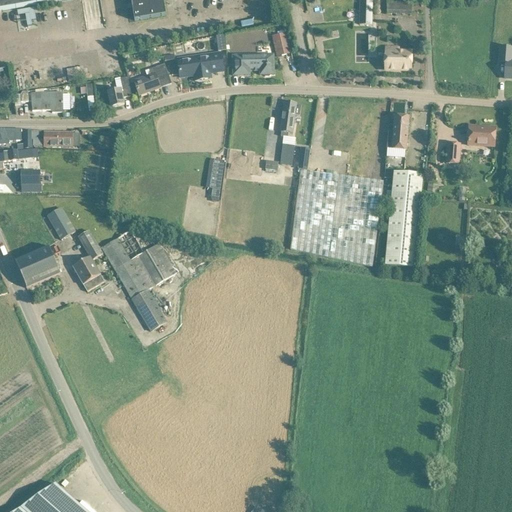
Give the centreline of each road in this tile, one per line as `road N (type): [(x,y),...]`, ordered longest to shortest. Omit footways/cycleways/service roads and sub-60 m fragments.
road 1 (unclassified): [(0,123),(109,120),(185,96),(242,89),(511,103)]
road 2 (unclassified): [(137,511),(87,442),(0,245)]
road 3 (unknown): [(0,52),(146,32),(244,1)]
